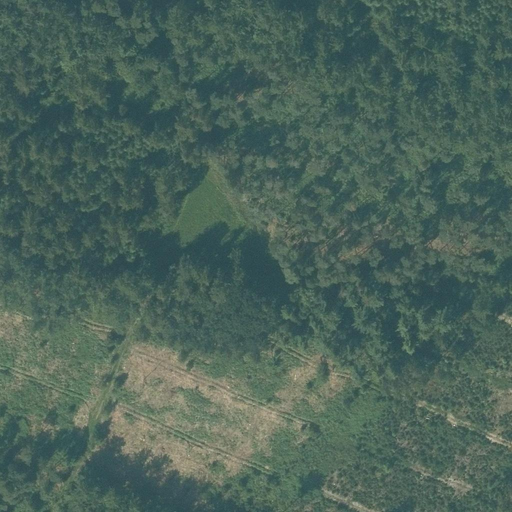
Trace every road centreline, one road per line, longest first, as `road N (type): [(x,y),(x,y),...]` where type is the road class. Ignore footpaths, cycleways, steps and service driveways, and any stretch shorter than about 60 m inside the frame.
road 1 (track): [(258,0),(46,511)]
road 2 (track): [(386,0),(511,53)]
